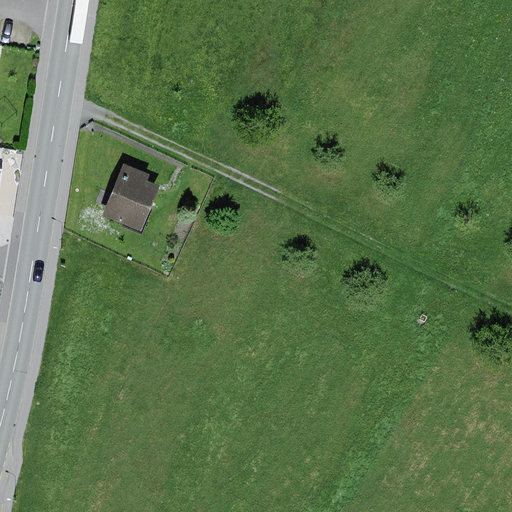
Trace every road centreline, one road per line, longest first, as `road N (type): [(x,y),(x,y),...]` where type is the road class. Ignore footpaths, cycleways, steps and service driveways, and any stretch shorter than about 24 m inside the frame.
road 1 (track): [(58,97),(511,309)]
road 2 (primary): [(72,0),(31,265)]
road 3 (primary): [(31,265),(0,425)]
